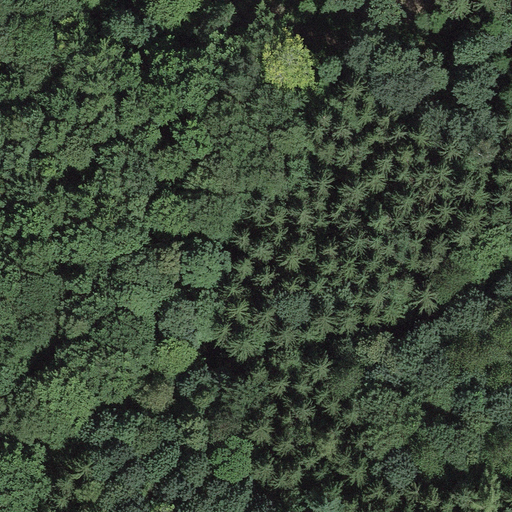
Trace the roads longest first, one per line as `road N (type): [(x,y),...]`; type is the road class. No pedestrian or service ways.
road 1 (track): [(511,287),(372,341),(158,392),(84,448),(28,511)]
road 2 (track): [(0,93),(119,29),(153,0)]
